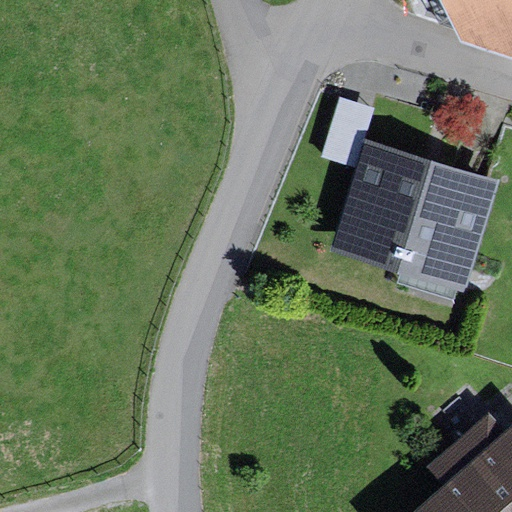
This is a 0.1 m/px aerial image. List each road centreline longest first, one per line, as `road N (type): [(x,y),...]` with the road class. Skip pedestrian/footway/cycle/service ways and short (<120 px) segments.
road 1 (residential): [(179,511),(174,415),(182,347),(280,99)]
road 2 (residential): [(318,22),(511,82)]
